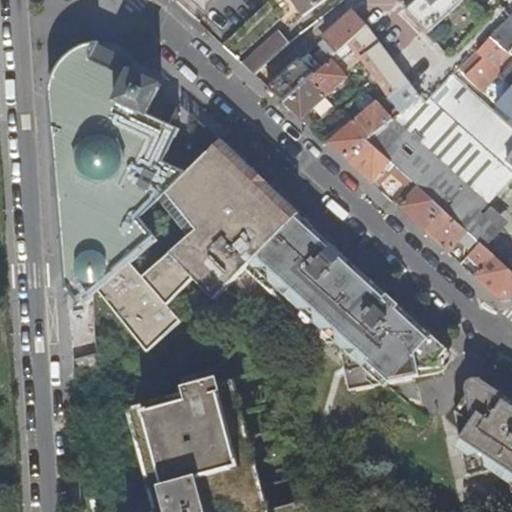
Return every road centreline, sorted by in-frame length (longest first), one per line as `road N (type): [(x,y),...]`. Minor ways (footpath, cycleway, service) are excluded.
road 1 (residential): [(511,341),(129,0)]
road 2 (tertiary): [(17,0),(47,511)]
